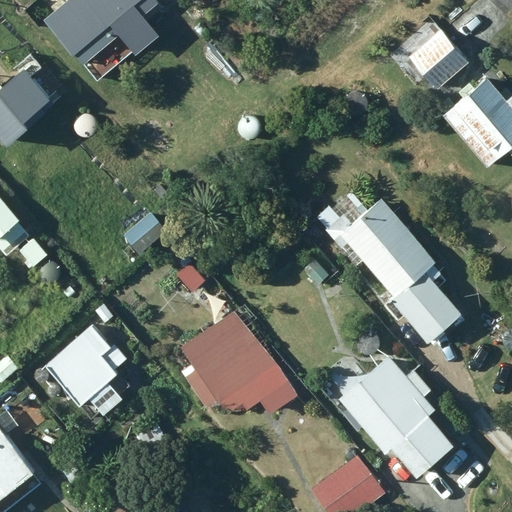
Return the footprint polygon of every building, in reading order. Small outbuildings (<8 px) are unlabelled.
[(43,22),(73,60),(75,58),(81,65),(122,32),(106,12),(115,5),(110,0),(92,0),(87,4),(83,0),(70,0),(64,6),(59,0),(58,0),(51,7),(56,12),(43,22)] [(438,91),(469,64),(438,31),(409,57),(438,91)] [(0,141),(7,150),(27,133),(22,126),(49,102),(24,72),(0,92),(0,141)] [(443,117),(487,170),(511,149),(511,100),(507,105),(487,81),(443,117)] [(203,149),(192,137),(171,155),(182,167),(203,149)] [(167,195),(160,186),(153,192),(160,201),(167,195)] [(436,264),(382,199),(350,225),(343,215),(326,230),(342,248),(347,243),(394,300),(391,303),(428,346),(462,318),(426,273),(436,264)] [(0,249),(6,257),(28,237),(17,224),(19,222),(0,200),(0,249)] [(151,214),(124,236),(138,254),(165,232),(151,214)] [(163,227),(169,235),(182,226),(176,217),(163,227)] [(48,256),(33,240),(19,252),(33,269),(48,256)] [(328,276),(315,260),(305,269),(319,285),(328,276)] [(205,281),(189,263),(176,274),(192,293),(205,281)] [(235,313),(181,349),(196,371),(185,378),(208,411),(216,406),(233,412),(243,405),(248,411),(261,403),(270,416),(298,397),(277,365),(235,313)] [(43,368),(80,410),(116,378),(99,359),(110,348),(91,326),(43,368)] [(0,382),(1,384),(19,368),(7,356),(0,362),(0,382)] [(340,401),(387,457),(391,452),(417,482),(455,450),(429,420),(436,413),(425,400),(433,393),(413,371),(406,377),(390,358),(340,401)] [(312,394),(321,396),(327,389),(324,380),(315,379),(309,385),(312,394)] [(0,502),(33,477),(3,437),(17,426),(6,412),(0,416),(0,502)] [(152,425),(148,416),(140,419),(145,428),(152,425)] [(326,511),(361,511),(386,494),(357,456),(311,491),(326,511)] [(88,475),(79,462),(63,473),(72,487),(88,475)]
